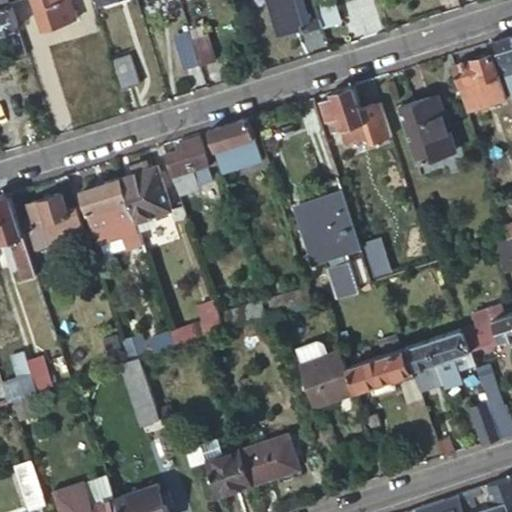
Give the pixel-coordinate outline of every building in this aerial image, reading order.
[(0,0),(0,33),(22,27),(14,1),(13,0),(0,0)] [(73,0),(37,0),(46,28),(80,18),(73,0)] [(270,0),(276,33),(313,27),(308,0),(270,0)] [(511,35),(494,41),(502,63),(504,63),(508,76),(506,77),(511,96),(511,35)] [(219,61),(212,36),(197,40),(205,65),(219,61)] [(201,67),(194,42),(182,45),(190,70),(201,67)] [(493,54),(454,66),(452,67),(460,89),(461,89),(469,112),(508,100),(493,54)] [(116,61),(125,90),(142,85),(133,55),(116,61)] [(367,120),(355,85),(332,92),(333,97),(322,100),(333,131),(339,130),(340,136),(347,134),(344,127),(367,120)] [(439,94),(431,96),(438,117),(445,114),(439,94)] [(431,96),(400,106),(419,162),(457,150),(445,114),(438,117),(431,96)] [(264,160),(251,117),(210,130),(223,172),(264,160)] [(180,150),(167,154),(180,195),(199,189),(193,170),(210,164),(201,135),(184,140),(186,149),(180,150)] [(177,142),(180,150),(186,149),(184,140),(177,142)] [(148,161),(133,166),(135,173),(150,168),(148,161)] [(135,173),(122,177),(136,220),(172,209),(158,165),(150,168),(135,173)] [(136,220),(122,177),(97,185),(95,183),(85,186),(85,188),(80,189),(98,242),(123,234),(128,249),(143,244),(136,220)] [(317,264),(364,248),(341,177),(299,190),(303,203),(315,241),(310,243),(317,264)] [(38,274),(13,192),(0,196),(0,234),(2,242),(12,239),(24,279),(38,274)] [(85,224),(79,204),(69,208),(64,192),(27,203),(31,217),(26,218),(29,226),(48,220),(53,235),(85,224)] [(315,241),(303,203),(297,204),(310,243),(315,241)] [(419,240),(408,244),(417,269),(426,266),(419,240)] [(511,240),(498,246),(505,269),(511,266),(511,240)] [(75,250),(73,241),(61,245),(64,254),(75,250)] [(353,261),(329,268),(338,297),(362,290),(353,261)] [(314,302),(310,287),(285,295),(290,310),(314,302)] [(290,310),(285,295),(270,301),(274,315),(290,310)] [(225,331),(220,315),(215,299),(200,304),(205,320),(171,331),(172,335),(176,347),(225,331)] [(511,300),(511,299),(501,302),(506,315),(511,312),(511,300)] [(268,317),(263,301),(220,315),(225,331),(268,317)] [(476,324),(466,327),(474,351),(511,337),(511,312),(506,315),(501,302),(472,313),(476,324)] [(445,384),(446,387),(447,389),(466,383),(462,370),(470,367),(465,354),(474,351),(466,327),(430,339),(438,363),(443,377),(445,384)] [(172,335),(149,342),(153,354),(176,347),(172,335)] [(384,342),(388,353),(408,347),(404,335),(384,342)] [(438,363),(430,339),(408,347),(418,377),(423,392),(445,384),(443,377),(438,363)] [(388,353),(350,366),(358,389),(371,385),(373,393),(377,392),(396,385),(418,377),(408,347),(388,353)] [(350,366),(344,350),(303,364),(317,407),(359,392),(358,389),(350,366)] [(32,374),(27,361),(24,351),(11,355),(19,378),(32,374)] [(465,354),(470,367),(478,364),(474,351),(465,354)] [(37,391),(53,386),(43,356),(27,361),(32,374),(37,391)] [(161,418),(141,358),(130,361),(122,364),(143,424),(161,418)] [(480,370),(482,375),(488,393),(490,399),(491,401),(505,396),(495,364),(480,370)] [(25,395),(37,391),(32,374),(19,378),(2,383),(8,401),(12,399),(25,395)] [(396,385),(377,392),(379,397),(398,391),(396,385)] [(488,393),(483,394),(486,404),(491,402),(491,401),(490,399),(488,393)] [(32,418),(25,395),(12,399),(20,422),(32,418)] [(508,407),(505,396),(491,401),(491,402),(495,412),(508,407)] [(486,404),(477,407),(489,442),(503,437),(495,412),(491,402),(486,404)] [(495,412),(503,437),(511,434),(511,417),(508,407),(495,412)] [(439,435),(445,455),(456,451),(451,436),(445,440),(443,433),(439,435)] [(290,434),(243,449),(255,483),(284,473),(286,481),(304,475),(302,468),(295,450),(290,434)] [(301,448),(295,450),(302,468),(307,466),(301,448)] [(255,483),(243,449),(208,461),(220,495),(255,483)] [(45,494),(33,459),(17,465),(28,500),(45,494)] [(117,497),(109,473),(88,480),(96,504),(117,497)] [(465,511),(511,511),(511,475),(487,484),(489,488),(486,495),(489,505),(479,508),(475,498),(474,493),(472,489),(459,493),(465,511)] [(122,511),(117,497),(96,504),(88,480),(59,490),(66,511),(122,511)] [(117,497),(122,511),(170,511),(170,509),(164,491),(161,482),(117,497)] [(164,491),(170,509),(176,506),(170,489),(164,491)] [(465,511),(459,493),(416,507),(418,511),(465,511)] [(486,495),(475,498),(479,508),(489,505),(486,495)]
